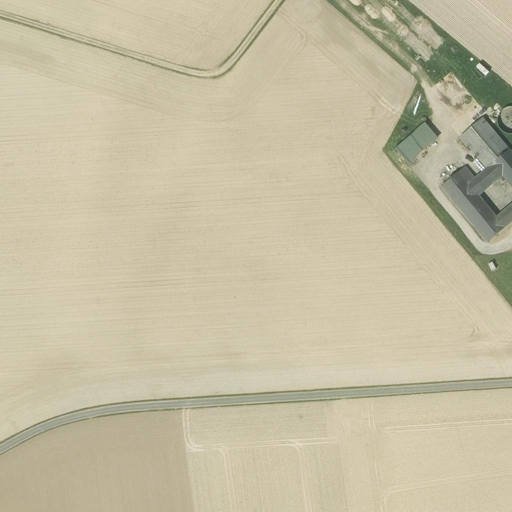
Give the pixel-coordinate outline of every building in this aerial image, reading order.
[(422,24),(416,32),(438,49),(444,41),(422,24)] [(423,65),(430,57),(421,49),(414,57),(423,65)] [(493,164),(510,150),(483,118),(460,138),(487,169),(493,164)] [(408,165),(438,140),(425,125),(395,150),(408,165)] [(503,177),(511,187),(511,152),(510,150),(493,164),(503,177)] [(481,174),(491,186),(503,177),(493,164),(487,169),(481,174)] [(469,184),(475,179),(465,167),(442,187),(452,199),(469,184)] [(491,186),(481,174),(475,179),(486,191),(491,186)] [(486,191),(475,179),(469,184),(479,196),(486,191)] [(479,196),(469,184),(452,199),(488,243),(505,228),(497,218),(479,196)] [(511,210),(510,207),(497,218),(505,228),(511,222),(511,210)]
